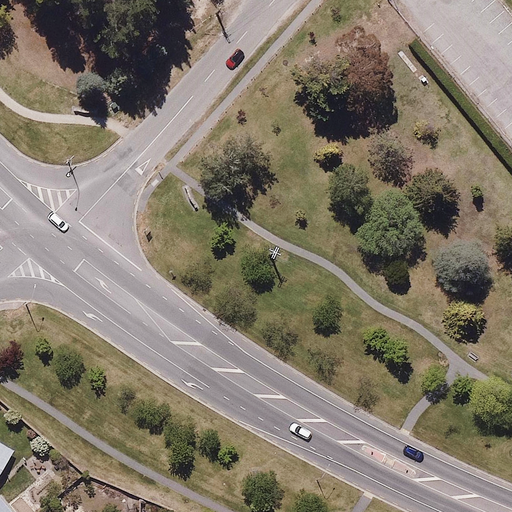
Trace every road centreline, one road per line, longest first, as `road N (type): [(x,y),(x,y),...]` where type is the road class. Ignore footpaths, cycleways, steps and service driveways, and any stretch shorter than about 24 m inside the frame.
road 1 (primary): [(501,511),(387,462),(271,397),(158,326),(38,234)]
road 2 (residential): [(276,0),(102,193),(38,234)]
